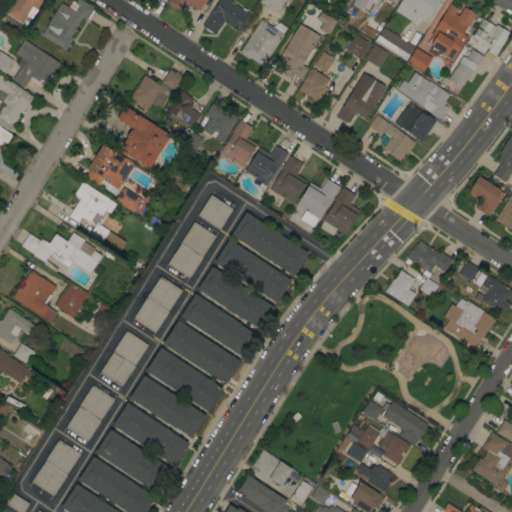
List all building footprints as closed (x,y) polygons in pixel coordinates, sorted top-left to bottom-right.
[(42,0),(31,18),(26,15),(21,23),(5,13),(13,0),(42,0)] [(61,3),(71,9),(76,0),(81,0),(94,8),(92,10),(93,11),(88,19),(87,19),(86,21),(81,18),(70,37),(72,38),(65,50),(41,35),(61,3)] [(205,0),(198,11),(186,3),(180,12),(166,3),(167,0),(205,0)] [(218,0),(231,0),(230,2),(241,9),(242,8),(246,10),(245,12),(249,14),(239,30),(238,32),(231,27),(223,22),(215,34),(211,32),(211,33),(205,29),(205,28),(202,26),(218,0)] [(284,0),(277,13),(259,2),(260,0),(284,0)] [(306,0),(322,10),(317,19),(318,20),(317,21),(316,21),(315,22),(314,21),(314,22),(308,19),(309,18),(299,12),(306,0)] [(397,0),(395,4),(391,1),(391,0),(373,0),(367,11),(362,7),(360,10),(358,9),(356,13),(351,9),(353,6),(351,4),(353,0),(397,0)] [(439,0),(426,20),(420,17),(416,24),(401,15),(406,8),(399,3),(400,0),(439,0)] [(449,4),(458,9),(455,14),(458,16),(463,7),(475,14),(475,15),(479,18),(469,35),(464,32),(463,34),(467,36),(452,60),(430,45),(434,38),(430,35),(449,4)] [(327,16),(336,22),(328,35),(319,29),(327,16)] [(261,19),(272,27),(278,23),(286,28),(283,34),(284,34),(263,66),(240,51),(261,19)] [(491,61),(483,55),(487,48),(470,37),(482,19),(494,26),(496,24),(509,33),(491,61)] [(399,37),(400,36),(404,38),(407,39),(405,42),(414,47),(406,60),(375,41),(383,27),(399,37)] [(359,59),(345,50),(355,34),(369,43),(359,59)] [(59,63),(46,83),(40,79),(38,82),(31,77),(24,88),(12,80),(20,67),(16,65),(21,57),(14,53),(23,39),(59,63)] [(301,50),(305,44),(308,46),(309,45),(311,46),(310,47),(312,48),(302,65),(308,69),(302,80),(275,64),(281,53),(287,56),(293,46),(301,50)] [(378,68),(364,59),(373,44),(387,53),(378,68)] [(406,63),(415,48),(431,58),(421,73),(406,63)] [(471,49),(482,56),(476,66),(465,58),(471,49)] [(0,51),(13,61),(4,75),(0,72),(0,51)] [(322,51),(334,59),(325,72),(314,65),(322,51)] [(458,62),(473,71),(467,80),(465,79),(460,86),(454,82),(453,84),(447,80),(458,62)] [(311,68),(329,80),(324,87),(326,88),(318,102),(307,96),(306,97),(303,95),(304,94),(297,90),(311,68)] [(144,75),(159,85),(169,70),(174,73),(175,71),(181,75),(180,76),(181,78),(167,100),(165,98),(159,106),(155,103),(154,106),(150,104),(147,109),(129,97),(144,75)] [(396,89),(403,80),(407,83),(414,72),(428,82),(429,81),(448,95),(444,101),(445,101),(443,104),(447,107),(439,119),(396,89)] [(26,114),(20,110),(7,130),(0,125),(0,110),(4,104),(1,102),(2,101),(0,99),(0,75),(7,80),(36,99),(26,114)] [(385,87),(365,119),(356,113),(354,115),(352,114),(346,124),(335,117),(342,106),(352,91),(351,91),(353,87),(357,89),(365,76),(372,81),(373,79),(385,87)] [(166,112),(179,91),(191,98),(191,99),(193,100),(191,103),(193,104),(190,109),(199,115),(192,128),(166,112)] [(421,141),(394,123),(406,107),(404,105),(407,101),(435,121),(421,141)] [(222,143),(208,134),(207,136),(201,132),(202,131),(202,130),(210,117),(204,114),(211,103),(228,113),(229,113),(237,118),(222,143)] [(170,136),(148,169),(119,150),(126,138),(125,137),(130,130),(131,131),(132,128),(116,118),(124,106),(170,136)] [(414,143),(406,154),(405,153),(399,161),(382,148),(383,148),(379,139),(381,136),(368,126),(376,115),(387,123),(388,122),(414,143)] [(219,153),(232,133),(231,133),(239,120),(252,128),(245,138),(256,144),(242,167),(219,153)] [(0,127),(11,135),(6,143),(1,140),(1,144),(0,144),(0,127)] [(202,139),(195,150),(184,143),(191,132),(202,139)] [(511,134),(511,170),(511,172),(504,182),(493,175),(499,164),(495,162),(500,154),(498,153),(511,134)] [(102,144),(124,158),(124,157),(134,164),(120,184),(116,181),(112,187),(102,180),(98,186),(85,177),(89,171),(86,169),(102,144)] [(244,171),(259,147),(269,154),(275,145),(288,153),(279,166),(266,185),(244,171)] [(269,189),(282,168),(289,156),(302,164),(295,174),(306,181),(292,203),(269,189)] [(175,175),(190,184),(184,194),(169,184),(175,175)] [(488,217),(474,208),(479,201),(467,194),(469,191),(468,191),(478,176),(500,190),(500,191),(503,193),(488,217)] [(316,218),(312,225),(301,219),(305,211),(295,205),(309,182),(320,189),(326,179),(339,187),(331,200),(330,199),(318,219),(316,218)] [(115,204),(109,213),(104,210),(99,219),(99,225),(115,235),(106,249),(87,236),(94,226),(81,217),(77,222),(68,216),(79,199),(73,195),(81,182),(115,204)] [(141,199),(133,212),(114,201),(122,187),(141,199)] [(344,235),(336,229),(331,236),(318,228),(323,221),(322,220),(335,199),(334,199),(342,187),(354,195),(349,204),(359,210),(344,235)] [(511,191),(511,231),(494,220),(511,191)] [(232,209),(218,230),(196,216),(210,195),(232,209)] [(307,253),(293,276),(230,235),(245,212),(307,253)] [(214,238),(215,239),(203,257),(202,257),(188,278),(166,264),(180,243),(186,233),(196,239),(200,232),(194,228),(190,226),(193,222),(215,236),(214,238)] [(71,262),(67,267),(63,264),(62,265),(48,255),(44,260),(58,269),(55,273),(31,257),(33,254),(20,246),(29,233),(40,241),(41,239),(48,243),(55,234),(66,241),(72,232),(84,240),(83,241),(94,249),(93,251),(101,256),(89,274),(71,262)] [(290,280),(276,303),(213,262),(228,239),(290,280)] [(452,259),(444,272),(433,265),(426,277),(421,274),(424,270),(410,261),(408,266),(403,263),(418,240),(439,254),(440,252),(452,259)] [(458,274),(467,261),(478,269),(470,281),(458,274)] [(273,308),(259,330),(243,319),(243,320),(196,289),(211,267),(273,308)] [(56,287),(45,304),(48,306),(47,307),(56,313),(50,322),(41,316),(12,297),(18,287),(21,289),(25,283),(23,281),(31,270),(56,287)] [(384,291),(392,279),(394,280),(400,270),(414,279),(407,289),(415,294),(406,306),(384,291)] [(511,290),(504,300),(508,303),(501,314),(480,300),(487,289),(481,285),(488,275),(511,290)] [(132,318),(146,297),(160,276),(181,291),(168,312),(154,333),(132,318)] [(426,278),(437,286),(430,297),(418,289),(426,278)] [(72,317),(54,305),(68,283),(87,295),(72,317)] [(240,324),(240,325),(255,335),(241,357),(179,316),(194,294),(240,324)] [(450,303),(454,306),(459,298),(465,302),(466,301),(484,312),(484,313),(494,319),(487,331),(486,331),(482,337),(481,336),(473,348),(442,328),(448,319),(442,315),(450,303)] [(101,304),(116,313),(109,326),(93,317),(101,304)] [(36,327),(30,336),(28,334),(27,335),(24,333),(24,332),(14,325),(9,333),(15,337),(10,345),(0,337),(0,321),(8,308),(36,327)] [(239,362),(229,377),(237,382),(234,387),(226,382),(224,385),(162,344),(177,320),(239,362)] [(99,373),(113,352),(112,351),(126,331),(147,345),(133,366),(134,367),(120,387),(99,373)] [(34,352),(27,364),(25,362),(24,363),(12,355),(20,343),(34,352)] [(222,389),(207,412),(144,371),(160,347),(222,389)] [(0,370),(0,350),(15,360),(15,361),(28,369),(19,383),(0,370)] [(205,416),(191,437),(190,437),(190,438),(128,398),(143,375),(205,416)] [(65,427),(78,406),(92,385),(113,399),(99,421),(100,421),(87,442),(65,427)] [(361,412),(369,400),(382,409),(374,421),(361,412)] [(424,429),(424,431),(422,435),(420,435),(413,445),(398,435),(401,430),(381,416),(391,401),(427,424),(424,429)] [(172,433),(188,444),(173,466),(111,425),(126,403),(172,433)] [(296,411),(300,416),(292,424),(287,419),(296,411)] [(333,433),(330,422),(336,420),(339,431),(333,433)] [(511,442),(495,432),(503,420),(511,425),(511,442)] [(368,424),(378,430),(380,427),(393,436),(393,435),(409,445),(396,464),(381,455),(383,451),(376,446),(381,437),(377,434),(367,449),(356,441),(368,424)] [(345,435),(349,429),(355,433),(358,428),(362,431),(355,442),(345,435)] [(172,470),(156,494),(94,453),(109,429),(172,470)] [(505,442),(505,441),(511,445),(511,463),(502,479),(505,482),(505,483),(506,484),(501,492),(494,488),(495,486),(471,470),(479,458),(481,459),(486,452),(480,448),(491,432),(505,442)] [(80,454),(66,475),(52,496),(31,482),(45,461),(44,460),(58,440),(80,454)] [(366,452),(359,463),(346,454),(352,443),(366,452)] [(371,444),(382,452),(378,458),(367,451),(371,444)] [(280,487),(270,480),(269,482),(256,473),(258,469),(252,465),(262,450),(291,469),(280,487)] [(125,511),(77,480),(92,456),(155,498),(145,511),(125,511)] [(0,458),(12,466),(2,481),(0,479),(0,458)] [(391,474),(387,479),(390,481),(383,492),(380,490),(380,491),(367,482),(368,479),(355,471),(360,464),(368,469),(369,468),(371,468),(373,465),(376,467),(377,465),(391,474)] [(286,501),(283,504),(288,507),(284,511),(264,511),(257,507),(257,506),(243,497),(245,495),(238,490),(247,475),(286,501)] [(299,506),(289,500),(301,481),(311,487),(299,506)] [(376,509),(373,507),(372,508),(372,509),(370,511),(364,511),(349,502),(348,497),(358,482),(360,483),(383,498),(376,509)] [(67,511),(60,507),(75,484),(118,511),(67,511)] [(309,497),(317,485),(329,494),(322,505),(309,497)] [(17,511),(1,502),(2,499),(0,497),(0,490),(6,494),(8,490),(29,503),(23,511),(17,511)] [(242,511),(228,503),(222,511),(242,511)] [(460,511),(465,511),(470,504),(482,511),(444,511),(442,510),(446,503),(460,511)]
